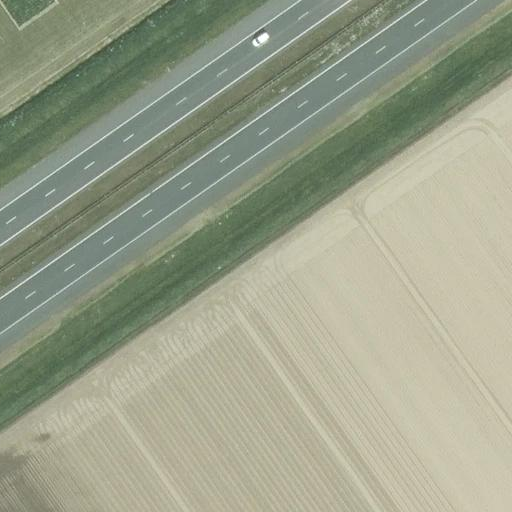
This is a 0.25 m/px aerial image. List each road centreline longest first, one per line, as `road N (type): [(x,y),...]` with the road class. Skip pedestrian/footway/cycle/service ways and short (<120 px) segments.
road 1 (motorway): [(0,316),(451,0)]
road 2 (motorway): [(325,0),(0,228)]
